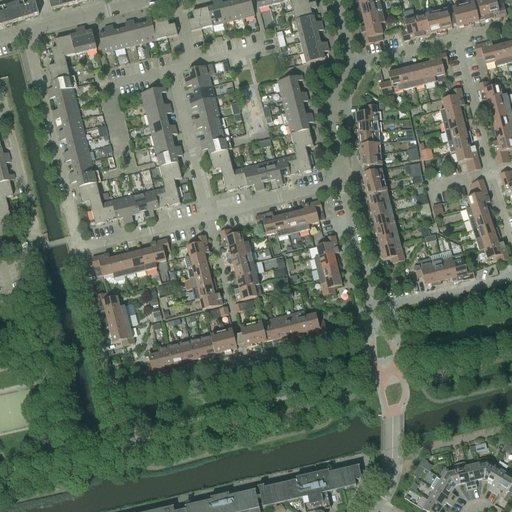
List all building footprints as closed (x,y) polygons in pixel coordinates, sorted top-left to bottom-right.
[(39,15),(37,7),(34,0),(27,0),(23,1),(26,11),(29,20),(30,20),(29,18),(39,15)] [(63,9),(60,0),(49,0),(50,3),(52,11),(61,8),(62,10),(63,9)] [(73,5),(71,0),(60,0),(63,9),(64,9),(64,7),(73,5)] [(214,7),(208,9),(212,27),(223,25),(217,0),(212,1),(214,7)] [(221,0),(218,0),(217,0),(223,25),(233,22),(229,4),(223,5),(221,0)] [(234,0),(235,2),(229,4),(233,22),(244,20),(238,0),(234,0)] [(238,0),(244,20),(255,17),(250,0),(238,0)] [(256,0),(258,10),(269,7),(267,0),(256,0)] [(311,10),(317,9),(314,0),(296,0),(290,2),(295,22),(313,18),(314,18),(314,17),(312,17),(311,10)] [(358,0),(359,4),(355,5),(356,8),(380,2),(379,0),(358,0)] [(495,0),(488,0),(484,1),(489,21),(506,17),(503,5),(497,6),(495,0)] [(29,20),(26,11),(23,1),(12,5),(18,22),(27,19),(27,21),(29,20)] [(484,1),(474,4),(478,21),(478,24),(489,21),(484,1)] [(380,2),(356,8),(357,11),(361,11),(362,18),(382,13),(380,2)] [(452,9),(454,16),(451,17),(449,17),(447,10),(425,16),(430,33),(431,33),(431,35),(436,34),(437,37),(438,37),(446,34),(446,32),(452,30),(451,28),(454,27),(457,27),(457,29),(463,27),(464,30),(473,28),(474,28),(473,25),(478,24),(478,21),(474,4),(452,9)] [(18,22),(12,5),(2,8),(5,17),(8,27),(9,26),(9,25),(18,22)] [(8,27),(5,17),(2,8),(0,8),(0,27),(6,25),(7,27),(8,27)] [(191,33),(212,27),(208,9),(192,13),(194,20),(188,22),(191,33)] [(382,13),(362,18),(364,25),(361,26),(361,29),(362,29),(380,24),(380,25),(385,24),(382,13)] [(425,16),(415,18),(420,38),(431,35),(431,33),(430,33),(425,16)] [(147,24),(141,25),(146,44),(156,41),(151,23),(152,23),(150,17),(146,18),(147,24)] [(322,27),(321,22),(314,24),(313,18),(295,22),(298,33),(322,27)] [(403,43),(420,38),(415,18),(404,21),(406,29),(400,31),(403,43)] [(167,19),(152,23),(151,23),(156,41),(177,36),(175,25),(169,26),(167,19)] [(133,21),(129,22),(135,47),(146,44),(141,25),(135,27),(133,21)] [(126,29),(120,31),(125,49),(135,47),(129,22),(125,23),(126,29)] [(380,24),(362,29),(361,29),(360,29),(364,46),(383,41),(382,36),(382,35),(380,25),(380,24)] [(112,26),(108,28),(114,52),(125,49),(120,31),(114,32),(112,26)] [(322,27),(298,33),(300,43),(319,39),(318,33),(323,31),(322,27)] [(84,28),(80,29),(86,53),(97,50),(92,32),(85,33),(84,28)] [(103,55),(114,52),(108,28),(104,29),(105,34),(99,36),(103,55)] [(77,36),(70,37),(75,56),(86,53),(80,29),(75,30),(77,36)] [(75,56),(70,37),(55,41),(57,49),(51,50),(54,61),(65,58),(75,56)] [(319,39),(300,43),(303,54),(328,48),(326,43),(321,45),(319,39)] [(511,64),(511,43),(506,45),(505,41),(502,42),(507,65),(511,64)] [(499,46),(492,48),(496,63),(495,63),(497,68),(507,65),(502,42),(498,43),(499,46)] [(485,66),(495,63),(496,63),(492,48),(491,43),(474,47),(477,59),(483,57),(485,66)] [(328,48),(303,54),(306,65),(324,60),(323,54),(329,52),(328,48)] [(429,59),(429,60),(434,78),(445,76),(443,67),(448,66),(446,54),(429,59)] [(70,79),(65,58),(54,61),(55,66),(48,68),(52,84),(70,79)] [(429,60),(426,61),(427,64),(420,66),(425,86),(435,83),(434,78),(429,60)] [(412,64),(408,65),(414,89),(425,86),(420,66),(413,68),(412,64)] [(406,70),(399,71),(404,91),(414,89),(408,65),(405,66),(406,70)] [(209,78),(208,73),(213,71),(211,66),(188,71),(190,78),(184,79),(185,84),(209,78)] [(390,82),(384,84),(379,85),(382,96),(404,91),(399,71),(388,74),(390,82)] [(277,83),(280,93),(299,89),(297,83),(303,81),(302,76),(277,83)] [(209,78),(185,84),(186,88),(192,87),(193,93),(212,88),(209,78)] [(70,79),(52,84),(53,87),(53,89),(47,91),(48,95),(73,89),(71,82),(70,79)] [(482,102),(487,101),(502,97),(499,86),(491,88),(489,82),(478,85),(482,102)] [(141,94),(144,105),(162,101),(161,95),(166,93),(165,88),(141,94)] [(212,88),(193,93),(195,99),(189,100),(190,105),(215,99),(212,88)] [(73,89),(48,95),(49,100),(55,98),(57,105),(75,100),(73,89)] [(299,89),(280,93),(283,104),(307,98),(306,93),(300,95),(299,89)] [(442,100),(444,111),(445,111),(459,108),(464,107),(460,90),(449,93),(450,98),(442,100)] [(487,101),(489,108),(485,109),(486,112),(509,106),(507,95),(502,97),(487,101)] [(307,98),(283,104),(285,114),(304,110),(302,104),(308,102),(307,98)] [(215,99),(190,105),(191,109),(197,108),(199,114),(217,109),(215,99)] [(75,100),(57,105),(58,111),(53,112),(54,117),(78,111),(75,100)] [(162,101),(144,105),(146,116),(171,110),(169,105),(164,107),(162,101)] [(356,114),(357,125),(378,123),(376,106),(364,107),(365,113),(356,114)] [(509,106),(486,112),(487,115),(490,115),(492,122),(511,117),(509,106)] [(445,111),(444,111),(439,112),(442,123),(465,117),(465,114),(461,115),(459,108),(445,111)] [(217,109),(199,114),(200,120),(194,121),(195,126),(220,120),(217,109)] [(171,110),(146,116),(149,126),(167,122),(166,116),(172,114),(171,110)] [(304,110),(285,114),(288,125),(312,119),(311,115),(305,116),(304,110)] [(78,111),(54,117),(55,121),(61,120),(62,126),(81,121),(78,111)] [(511,116),(511,117),(492,122),(494,129),(490,130),(491,133),(511,127),(511,116)] [(465,117),(442,123),(445,134),(465,129),(463,122),(466,121),(465,117)] [(312,119),(288,125),(290,136),(309,131),(308,125),(313,123),(312,119)] [(220,120),(195,126),(197,130),(202,129),(204,135),(223,130),(220,120)] [(81,121),(62,126),(64,132),(58,133),(59,138),(83,132),(81,121)] [(167,122),(149,126),(151,137),(176,131),(175,126),(169,128),(167,122)] [(378,123),(357,125),(358,132),(355,133),(355,136),(379,134),(378,123)] [(511,127),(491,133),(492,136),(496,136),(497,142),(497,143),(511,138),(511,127)] [(465,129),(445,134),(447,144),(471,138),(470,135),(466,136),(465,129)] [(223,130),(204,135),(205,141),(200,143),(201,147),(218,143),(225,141),(223,130)] [(176,131),(151,137),(154,147),(173,143),(171,137),(177,135),(176,131)] [(313,147),(309,131),(290,136),(294,151),(306,149),(313,147)] [(83,132),(59,138),(60,142),(66,141),(67,147),(86,142),(83,132)] [(380,145),(379,134),(355,136),(355,142),(359,142),(360,148),(362,147),(362,146),(380,145)] [(471,138),(447,144),(450,155),(455,154),(455,153),(470,150),(470,149),(468,143),(472,142),(471,138)] [(511,150),(511,138),(497,143),(497,142),(492,143),(497,160),(508,158),(507,152),(511,150)] [(218,143),(201,147),(202,152),(208,150),(208,153),(209,155),(228,151),(227,148),(225,141),(218,143)] [(86,142),(67,147),(69,153),(63,154),(64,159),(89,153),(86,142)] [(173,143),(154,147),(157,158),(164,156),(181,152),(180,147),(174,149),(173,143)] [(380,145),(362,146),(362,147),(360,148),(360,153),(357,153),(357,154),(358,163),(361,163),(362,169),(364,169),(364,172),(365,175),(362,176),(363,182),(361,183),(363,192),(366,191),(367,197),(369,196),(370,197),(387,193),(382,171),(375,172),(375,171),(374,168),(382,167),(380,145)] [(479,165),(475,148),(470,149),(470,150),(455,153),(455,154),(458,164),(466,162),(467,168),(479,165)] [(311,172),(306,149),(294,151),(296,156),(285,159),(290,177),(298,175),(298,174),(299,173),(300,175),(311,172)] [(0,150),(0,161),(9,159),(7,154),(2,156),(1,153),(0,150)] [(419,161),(417,150),(407,151),(409,163),(419,161)] [(233,172),(228,151),(209,155),(213,172),(221,170),(222,175),(233,172)] [(181,152),(164,156),(157,158),(158,165),(159,168),(178,163),(177,161),(177,158),(182,157),(181,152)] [(430,152),(421,154),(422,161),(423,162),(432,159),(430,152)] [(89,153),(64,159),(65,163),(71,162),(73,168),(91,163),(89,153)] [(508,158),(497,160),(498,166),(510,163),(508,158)] [(9,159),(0,161),(0,172),(5,171),(4,165),(10,163),(9,159)] [(285,159),(275,161),(281,186),(285,185),(284,179),(290,177),(285,159)] [(275,161),(264,164),(269,183),(275,181),(277,187),(281,186),(275,161)] [(91,163),(73,168),(74,174),(68,176),(70,180),(87,176),(94,174),(91,163)] [(182,180),(178,163),(159,168),(163,184),(174,182),(182,180)] [(264,164),(254,167),(260,191),(264,190),(263,184),(269,183),(264,164)] [(419,165),(410,166),(412,177),(421,176),(419,165)] [(479,165),(467,168),(469,174),(481,171),(479,165)] [(254,167),(243,169),(248,188),(254,187),(255,192),(260,191),(254,167)] [(243,169),(233,172),(222,175),(227,193),(238,191),(238,189),(239,188),(240,190),(248,188),(243,169)] [(5,171),(0,172),(0,183),(8,182),(14,181),(13,176),(7,177),(5,171)] [(499,175),(501,181),(511,177),(511,175),(511,171),(499,175)] [(94,174),(87,176),(70,180),(71,185),(76,183),(77,186),(78,188),(96,184),(96,180),(94,174)] [(511,177),(501,181),(507,198),(511,196),(511,195),(511,177)] [(471,185),(473,190),(484,187),(482,181),(471,185)] [(8,182),(0,183),(0,205),(6,204),(4,199),(12,197),(8,182)] [(180,205),(174,182),(163,184),(165,189),(154,192),(159,210),(166,209),(166,207),(168,206),(168,208),(180,205)] [(102,205),(97,184),(96,184),(78,188),(82,205),(89,203),(91,208),(102,205)] [(417,189),(418,196),(426,194),(424,187),(417,189)] [(484,187),(473,190),(475,196),(467,199),(470,209),(485,204),(485,205),(490,203),(484,187)] [(154,192),(144,194),(150,219),(154,218),(153,212),(159,210),(154,192)] [(387,193),(370,197),(369,196),(367,197),(369,203),(366,204),(367,209),(390,203),(387,193)] [(144,194),(133,197),(138,216),(144,214),(146,220),(150,219),(144,194)] [(418,207),(424,206),(428,204),(426,195),(415,197),(418,207)] [(133,197),(123,200),(129,224),(133,223),(132,217),(138,216),(133,197)] [(123,200),(112,202),(117,221),(123,219),(124,225),(129,224),(123,200)] [(112,202),(102,205),(91,208),(95,226),(117,221),(112,202)] [(303,206),(303,208),(304,208),(308,226),(319,223),(319,222),(324,221),(320,202),(303,206)] [(390,203),(367,209),(368,214),(371,213),(373,219),(392,214),(390,203)] [(6,204),(0,205),(0,225),(10,223),(6,204)] [(485,204),(470,209),(465,211),(469,221),(492,214),(490,210),(487,211),(485,205),(485,204)] [(441,217),(438,206),(432,207),(435,219),(441,217)] [(301,212),(294,214),(299,234),(310,231),(308,226),(304,208),(303,208),(300,209),(301,212)] [(286,212),(283,213),(288,236),(299,234),(294,214),(287,215),(286,212)] [(280,217),(273,219),(277,234),(276,234),(277,239),(288,236),(283,213),(279,214),(280,217)] [(266,236),(276,234),(277,234),(273,219),(272,214),(255,218),(258,230),(264,228),(266,236)] [(392,214),(373,219),(374,224),(371,225),(372,230),(395,224),(392,214)] [(492,214),(469,221),(472,231),(492,225),(489,218),(493,217),(492,214)] [(397,231),(395,224),(372,230),(373,235),(376,234),(378,240),(398,235),(397,231)] [(492,225),(472,231),(476,242),(498,234),(497,231),(494,232),(492,225)] [(224,250),(229,249),(229,248),(244,245),(244,244),(241,234),(233,236),(231,230),(220,233),(224,250)] [(498,234),(476,242),(479,252),(484,251),(484,250),(498,245),(496,239),(500,237),(498,234)] [(398,235),(378,240),(379,245),(376,246),(378,251),(381,250),(380,250),(400,245),(398,235)] [(187,247),(189,258),(204,255),(209,254),(205,237),(193,239),(195,245),(187,247)] [(316,248),(319,258),(319,259),(334,255),(339,254),(335,237),(323,240),(325,246),(316,248)] [(150,244),(151,249),(152,249),(155,264),(156,264),(166,261),(164,253),(170,252),(167,240),(150,244)] [(229,248),(229,249),(231,255),(227,256),(228,260),(251,254),(249,243),(244,244),(244,245),(229,248)] [(503,243),(498,245),(484,250),(484,251),(488,261),(496,258),(497,264),(509,260),(503,243)] [(380,250),(381,250),(383,261),(391,259),(393,265),(404,262),(400,245),(380,250)] [(152,249),(151,249),(144,251),(144,248),(140,249),(146,272),(157,269),(156,264),(155,264),(152,249)] [(146,272),(140,249),(137,249),(138,253),(131,255),(136,275),(146,272)] [(136,275),(131,255),(124,256),(123,253),(119,254),(125,277),(136,275)] [(125,277),(119,254),(116,255),(117,258),(110,260),(113,275),(114,280),(125,277)] [(251,254),(228,260),(229,263),(232,262),(234,269),(254,264),(251,254)] [(102,277),(113,275),(110,260),(109,255),(92,259),(96,278),(102,276),(102,277)] [(189,258),(184,259),(187,270),(210,264),(209,261),(206,262),(204,255),(189,258)] [(319,259),(319,258),(314,259),(317,270),(339,265),(338,260),(335,261),(334,255),(319,259)] [(452,258),(441,261),(446,281),(452,279),(452,282),(457,281),(453,263),(452,258)] [(441,261),(431,264),(436,286),(441,285),(440,282),(446,281),(441,261)] [(464,261),(453,263),(457,281),(457,283),(474,279),(472,267),(466,269),(464,261)] [(210,264),(187,270),(190,280),(209,275),(208,268),(211,268),(210,264)] [(254,264),(234,269),(236,276),(232,277),(233,281),(256,275),(254,264)] [(432,288),(436,286),(431,264),(414,268),(417,279),(423,278),(425,286),(431,285),(432,288)] [(339,265),(317,270),(319,281),(339,276),(338,270),(341,269),(339,265)] [(478,279),(498,274),(496,265),(476,270),(478,279)] [(209,275),(190,280),(192,291),(216,285),(215,282),(211,283),(209,275)] [(256,275),(233,281),(234,284),(237,283),(239,290),(254,287),(259,286),(256,275)] [(339,276),(319,281),(323,297),(335,295),(334,289),(342,287),(339,276)] [(216,285),(192,291),(195,302),(200,301),(200,300),(215,296),(213,289),(216,289),(216,285)] [(257,298),(254,287),(239,290),(234,291),(237,302),(257,298)] [(100,314),(105,313),(105,312),(120,308),(117,298),(109,300),(108,294),(96,297),(100,314)] [(220,295),(215,296),(200,300),(200,301),(203,311),(222,306),(220,295)] [(252,302),(234,306),(236,314),(254,309),(252,302)] [(120,308),(105,312),(105,313),(107,318),(104,319),(105,323),(128,318),(125,307),(120,308)] [(209,313),(211,320),(228,315),(227,308),(209,313)] [(304,312),(293,315),(299,338),(304,337),(303,334),(308,332),(309,332),(305,317),(304,312)] [(293,315),(283,318),(288,337),(293,336),(294,339),(299,338),(293,315)] [(316,315),(305,317),(309,332),(308,332),(310,337),(327,333),(324,321),(318,323),(316,315)] [(128,318),(105,323),(106,328),(109,327),(110,333),(130,328),(128,318)] [(283,318),(272,320),(278,343),(283,342),(282,339),(288,337),(283,318)] [(272,320),(262,323),(267,343),(273,341),(273,344),(278,343),(272,320)] [(261,344),(267,343),(262,323),(240,328),(242,335),(238,337),(234,337),(237,348),(240,347),(244,346),(245,348),(251,347),(252,349),(261,347),(261,344)] [(130,328),(110,333),(113,344),(121,342),(123,348),(134,345),(130,328)] [(237,348),(234,337),(232,330),(210,336),(215,356),(221,354),(222,357),(223,357),(232,354),(231,352),(237,350),(237,348)] [(215,356),(210,336),(200,339),(206,361),(210,360),(210,357),(215,356)] [(200,339),(189,341),(194,361),(200,360),(201,362),(206,361),(200,339)] [(189,341),(179,344),(185,367),(189,365),(189,362),(194,361),(189,341)] [(179,344),(168,346),(173,366),(179,365),(180,368),(185,367),(179,344)] [(158,349),(159,354),(164,372),(168,371),(168,368),(173,366),(168,346),(158,349)] [(159,354),(148,357),(150,365),(145,366),(148,378),(165,374),(164,372),(159,354)] [(477,454),(487,451),(485,445),(476,447),(477,454)] [(424,469),(428,462),(423,459),(419,466),(424,469)] [(477,462),(477,465),(481,480),(484,480),(487,481),(497,465),(488,459),(477,462)] [(475,482),(481,480),(477,465),(466,468),(472,490),(477,489),(475,482)] [(507,471),(497,465),(487,481),(492,484),(488,491),(493,493),(505,474),(507,471)] [(321,511),(331,509),(327,493),(356,486),(354,478),(355,478),(355,479),(359,481),(361,477),(359,467),(359,466),(329,473),(328,471),(329,471),(296,478),(296,479),(297,481),(264,488),(264,487),(264,486),(257,487),(258,488),(260,496),(261,500),(263,508),(302,499),(304,511),(321,511)] [(466,468),(455,470),(459,485),(465,484),(466,491),(472,490),(466,468)] [(446,472),(441,481),(454,489),(456,486),(459,485),(455,470),(446,472)] [(418,480),(421,475),(416,471),(413,476),(418,480)] [(511,478),(505,474),(493,493),(497,496),(501,490),(507,494),(508,492),(511,494),(511,478)] [(451,494),(454,489),(441,481),(435,490),(454,502),(457,498),(451,494)] [(186,507),(186,510),(186,511),(260,511),(257,501),(261,500),(260,496),(257,497),(255,491),(256,491),(256,490),(229,497),(229,495),(229,494),(210,498),(210,499),(211,499),(211,501),(185,507),(186,507)] [(451,507),(454,502),(435,490),(429,500),(442,508),(445,503),(451,507)] [(439,511),(442,508),(429,500),(422,510),(425,511),(439,511)]
